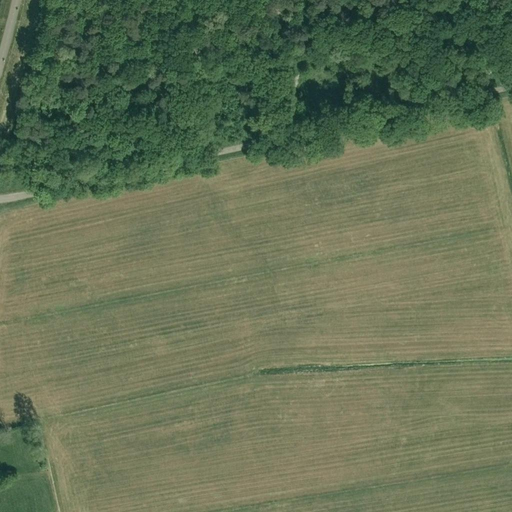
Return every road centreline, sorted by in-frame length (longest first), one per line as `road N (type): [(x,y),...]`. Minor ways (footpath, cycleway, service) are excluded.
road 1 (unclassified): [(0,199),(511,86)]
road 2 (track): [(38,0),(0,128)]
